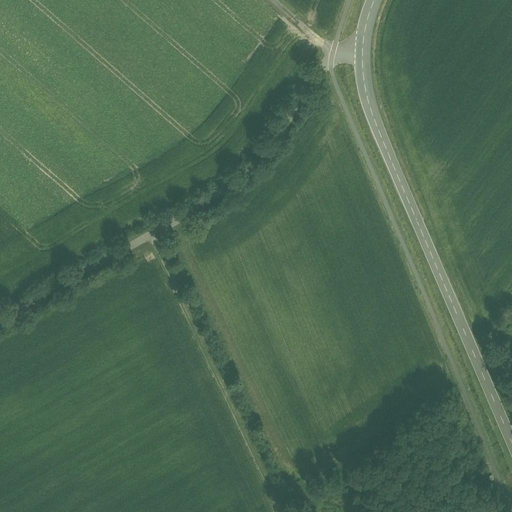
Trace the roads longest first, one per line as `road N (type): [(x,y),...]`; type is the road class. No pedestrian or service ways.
road 1 (track): [(263,0),(311,36),(364,45),(331,61),(260,157),(217,195),(0,320)]
road 2 (tertiary): [(375,0),(362,65),(366,91),(511,441)]
road 3 (track): [(154,235),(285,511)]
